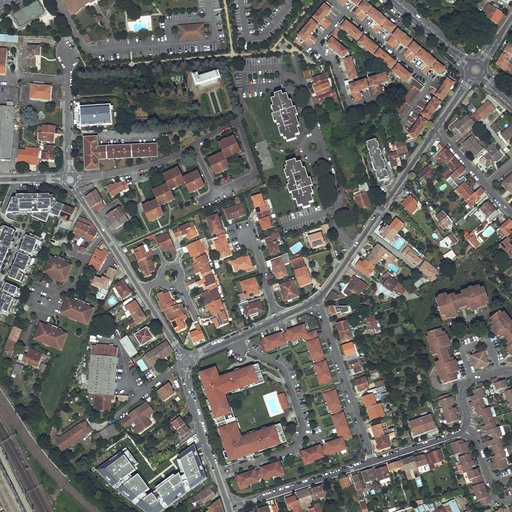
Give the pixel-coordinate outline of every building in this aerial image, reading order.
[(63,0),(71,13),(84,5),(85,7),(90,4),(91,5),(94,3),(97,2),(96,0),(63,0)] [(338,0),(340,1),(340,0),(350,0),(351,1),(355,4),(360,8),(355,14),(358,16),(363,10),(363,11),(365,13),(366,13),(367,13),(368,13),(369,15),(369,16),(373,19),(375,21),(370,26),(373,29),(378,23),(379,24),(381,25),(381,26),(382,25),(383,26),(384,27),(384,29),(389,32),(390,34),(395,27),(391,24),(386,20),(373,9),(373,10),(368,5),(369,5),(365,2),(364,2),(361,0),(338,0)] [(302,32),(294,42),(300,46),(304,41),(310,46),(313,43),(307,38),(308,37),(310,35),(310,34),(310,33),(311,32),(313,31),(316,27),(320,23),(323,19),(324,18),(326,15),(327,14),(328,14),(330,11),(331,10),(330,10),(333,7),(327,2),(323,7),(316,16),(316,15),(308,25),(302,32)] [(13,15),(19,27),(39,17),(32,4),(13,15)] [(488,4),(482,14),(499,25),(506,15),(488,4)] [(84,5),(71,13),(73,15),(86,8),(85,7),(84,5)] [(331,23),(326,18),(325,19),(321,24),(326,29),(331,23)] [(386,76),(385,74),(383,75),(372,78),(363,81),(353,85),(352,83),(353,82),(353,81),(353,80),(353,79),(358,77),(356,72),(355,72),(352,63),(353,63),(351,58),(349,53),(344,48),(343,49),(336,42),(333,39),(334,36),(337,39),(342,33),(339,31),(342,28),(346,31),(353,37),(360,43),(359,43),(362,45),(370,52),(372,54),(373,54),(379,59),(380,59),(387,65),(393,71),(395,73),(396,73),(404,80),(406,82),(413,88),(403,101),(409,105),(424,87),(411,76),(410,75),(408,73),(407,73),(406,72),(403,70),(402,69),(402,68),(399,66),(398,65),(395,63),(396,63),(393,61),(390,58),(389,57),(389,58),(388,57),(386,56),(386,55),(382,51),(380,50),(377,48),(378,48),(376,46),(374,44),(374,45),(372,44),(369,41),(368,40),(366,38),(365,37),(364,37),(362,35),(359,32),(356,30),(355,29),(355,30),(354,29),(352,28),(352,26),(348,23),(347,22),(346,22),(343,20),(336,28),(336,29),(332,34),(325,41),(328,44),(327,45),(330,47),(333,49),(333,50),(334,49),(336,50),(337,51),(336,52),(341,56),(343,58),(344,60),(344,62),(346,68),(347,68),(348,70),(348,71),(347,71),(348,73),(349,77),(350,80),(344,82),(348,95),(352,93),(357,92),(357,91),(358,91),(362,89),(363,89),(364,89),(367,88),(368,88),(368,87),(371,86),(372,87),(376,85),(378,84),(382,83),(383,83),(386,82),(388,82),(388,83),(392,82),(390,75),(386,76)] [(203,24),(179,26),(181,40),(205,38),(203,24)] [(443,77),(447,71),(441,66),(440,66),(436,62),(436,61),(423,51),(422,51),(418,47),(409,39),(400,32),(401,32),(398,30),(393,36),(397,40),(397,39),(398,40),(401,43),(402,44),(405,46),(406,47),(407,47),(409,49),(404,55),(407,57),(412,52),(413,52),(415,54),(416,55),(416,54),(417,55),(418,56),(419,57),(423,61),(424,62),(419,68),(422,70),(427,64),(428,65),(430,67),(431,67),(432,68),(434,69),(434,70),(438,74),(440,75),(440,74),(443,77)] [(0,34),(0,41),(9,42),(9,44),(14,44),(14,36),(0,34)] [(88,34),(83,37),(88,44),(92,42),(88,34)] [(397,41),(392,37),(388,43),(393,48),(398,42),(397,41)] [(40,46),(28,45),(27,67),(35,67),(36,58),(34,58),(34,55),(40,55),(40,46)] [(497,64),(502,69),(509,62),(508,61),(511,55),(505,51),(497,64)] [(511,75),(511,74),(511,65),(509,62),(502,69),(508,74),(509,72),(511,75)] [(310,69),(303,71),(306,79),(312,77),(310,69)] [(193,75),(196,85),(220,78),(218,71),(199,77),(198,74),(193,75)] [(313,78),(315,83),(327,78),(325,74),(313,78)] [(410,133),(409,135),(403,137),(404,141),(405,143),(415,140),(419,135),(418,135),(424,127),(427,122),(429,119),(429,120),(432,115),(437,107),(438,107),(441,103),(440,103),(442,100),(445,96),(450,88),(451,88),(454,83),(453,83),(456,80),(449,76),(446,81),(443,85),(443,87),(442,88),(442,89),(441,89),(440,89),(439,92),(438,93),(432,88),(430,92),(436,96),(433,100),(430,105),(430,106),(429,107),(428,109),(428,108),(427,109),(425,111),(425,112),(419,108),(416,111),(423,115),(421,118),(415,114),(412,117),(418,121),(418,122),(416,124),(416,125),(417,126),(416,127),(415,128),(414,128),(410,133)] [(331,91),(327,78),(315,83),(313,83),(317,96),(331,91)] [(32,85),(31,98),(51,100),(51,86),(32,85)] [(378,86),(372,88),(374,95),(381,93),(379,86),(378,86)] [(331,91),(317,96),(320,103),(337,96),(335,89),(331,91)] [(274,113),(272,114),(274,118),(275,118),(277,121),(278,125),(280,124),(284,135),(285,138),(286,137),(287,141),(297,137),(296,134),(299,133),(300,133),(298,125),(294,115),(293,115),(292,115),(291,112),(292,111),(295,110),(293,106),(292,102),(290,102),(289,99),(287,93),(282,94),(281,91),(274,93),(275,96),(271,98),(273,105),(275,108),(273,109),(274,113)] [(359,92),(353,94),(355,101),(362,99),(360,92),(359,92)] [(496,108),(489,100),(476,111),(484,120),(487,117),(486,116),(491,112),(496,108)] [(402,102),(395,112),(397,120),(408,107),(402,102)] [(0,160),(3,160),(10,161),(15,108),(14,108),(14,103),(8,103),(7,108),(0,106),(0,160)] [(454,126),(451,128),(456,134),(459,131),(462,135),(475,123),(471,120),(467,116),(460,122),(455,127),(454,126)] [(511,125),(501,135),(507,141),(511,136),(511,125)] [(56,128),(43,127),(42,134),(41,133),(41,138),(42,138),(42,142),(52,143),(52,135),(55,135),(56,128)] [(209,159),(216,174),(231,167),(226,158),(241,151),(234,136),(219,143),(223,153),(209,159)] [(472,136),(463,144),(465,147),(466,146),(470,150),(476,157),(484,149),(472,136)] [(84,137),(86,170),(100,169),(99,159),(158,157),(157,144),(99,147),(98,137),(84,137)] [(375,139),(367,142),(368,145),(367,145),(368,150),(369,150),(370,153),(369,153),(375,171),(376,170),(377,174),(376,174),(379,182),(390,178),(386,167),(385,167),(379,151),(381,151),(378,142),(376,142),(375,139)] [(403,155),(402,153),(408,152),(405,143),(404,141),(395,144),(397,152),(399,156),(403,155)] [(435,159),(439,164),(444,162),(452,154),(441,143),(438,146),(441,149),(443,152),(435,159)] [(493,143),(485,150),(489,154),(484,158),(487,161),(485,162),(485,166),(488,169),(491,166),(494,167),(494,163),(493,161),(495,160),(496,161),(497,163),(503,157),(496,149),(497,147),(493,143)] [(54,148),(46,147),(45,154),(43,154),(43,159),(50,160),(50,162),(56,162),(56,157),(54,156),(54,153),(54,148)] [(443,152),(441,149),(429,160),(432,164),(436,168),(439,164),(435,159),(443,152)] [(19,151),(18,164),(26,164),(26,162),(35,162),(34,166),(38,166),(39,153),(36,153),(36,151),(30,150),(30,152),(26,152),(19,151)] [(399,156),(397,152),(388,155),(392,167),(397,166),(395,159),(396,158),(399,157),(399,156)] [(443,176),(446,180),(450,176),(462,167),(452,154),(444,162),(448,167),(450,170),(443,176)] [(295,159),(286,162),(287,166),(285,166),(286,169),(283,170),(286,178),(288,178),(289,181),(287,181),(288,185),(286,185),(289,193),(291,193),(293,200),(295,200),(297,206),(301,205),(303,209),(310,206),(309,203),(313,201),(311,194),(313,194),(310,186),(312,185),(309,177),(308,178),(304,167),(302,167),(300,161),(296,162),(295,159)] [(421,174),(426,181),(434,174),(432,171),(436,168),(432,164),(421,174)] [(441,173),(443,176),(450,170),(448,167),(441,173)] [(451,178),(454,181),(466,171),(462,167),(450,176),(451,178)] [(179,168),(164,175),(167,182),(168,185),(154,191),(158,201),(143,208),(150,222),(165,215),(161,206),(175,199),(171,190),(186,184),(190,193),(205,186),(198,171),(183,178),(179,168)] [(112,184),(108,187),(113,197),(125,190),(123,186),(124,185),(122,182),(117,185),(116,183),(112,185),(112,184)] [(458,188),(454,192),(461,200),(463,198),(466,201),(474,194),(464,183),(463,184),(458,188)] [(87,200),(95,212),(105,206),(102,202),(103,201),(94,188),(84,194),(87,200)] [(466,201),(471,207),(475,204),(474,203),(485,192),(481,188),(474,194),(466,201)] [(357,196),(355,196),(358,209),(370,205),(366,193),(364,193),(357,196)] [(258,213),(266,210),(261,194),(253,197),(258,213)] [(57,204),(54,203),(54,198),(50,198),(50,195),(38,195),(33,195),(17,195),(17,198),(14,198),(14,203),(11,203),(7,213),(33,213),(32,216),(33,217),(39,219),(46,223),(49,216),(50,214),(55,216),(59,217),(64,205),(57,202),(57,204)] [(409,211),(411,213),(417,208),(415,206),(417,203),(411,196),(410,196),(402,204),(409,211)] [(485,218),(486,220),(489,216),(496,211),(488,202),(480,209),(487,217),(485,218)] [(224,208),(227,218),(243,213),(240,203),(224,208)] [(119,207),(125,216),(130,213),(124,204),(119,207)] [(64,205),(59,217),(70,222),(74,209),(64,205)] [(116,229),(128,221),(125,216),(119,207),(107,215),(116,229)] [(263,229),(271,227),(266,210),(258,213),(263,229)] [(489,216),(493,220),(499,214),(496,211),(489,216)] [(435,218),(444,228),(452,222),(448,217),(447,215),(444,212),(435,218)] [(206,217),(211,233),(216,232),(222,230),(216,214),(206,217)] [(390,227),(397,233),(404,225),(403,224),(406,221),(400,215),(397,219),(396,218),(390,227)] [(462,217),(457,222),(460,226),(465,221),(462,217)] [(74,233),(93,241),(97,231),(92,223),(80,218),(74,233)] [(172,230),(175,236),(181,234),(181,235),(188,232),(190,231),(192,236),(197,234),(193,225),(195,225),(192,220),(172,230)] [(499,229),(506,237),(510,233),(507,229),(511,225),(511,223),(509,220),(499,229)] [(329,224),(321,225),(321,229),(310,230),(311,234),(330,231),(329,224)] [(379,233),(390,241),(397,233),(390,227),(386,224),(379,233)] [(8,228),(3,225),(1,228),(0,231),(0,240),(10,245),(17,231),(8,228)] [(266,238),(271,254),(279,252),(275,239),(280,237),(279,231),(270,234),(270,237),(266,238)] [(161,246),(162,250),(167,248),(166,246),(168,245),(170,248),(173,246),(168,233),(165,234),(164,233),(156,237),(161,246)] [(308,237),(311,247),(325,243),(321,233),(308,237)] [(154,234),(150,236),(155,247),(158,245),(154,234)] [(34,239),(29,237),(26,235),(20,250),(33,255),(34,256),(36,251),(38,246),(40,241),(41,238),(36,236),(34,239)] [(445,239),(450,247),(456,242),(451,235),(445,239)] [(469,241),(476,249),(479,246),(471,237),(471,238),(469,235),(465,238),(468,241),(469,241)] [(224,237),(214,241),(219,257),(229,254),(224,237)] [(397,237),(395,244),(403,246),(405,239),(397,237)] [(197,239),(186,245),(187,248),(190,247),(191,250),(190,251),(193,256),(194,255),(202,251),(204,250),(200,241),(198,241),(197,239)] [(450,247),(445,239),(440,242),(441,244),(440,245),(441,246),(449,248),(450,248),(450,247)] [(10,245),(0,240),(0,244),(9,248),(10,245)] [(499,245),(506,253),(511,247),(508,243),(505,240),(499,245)] [(0,261),(3,262),(9,248),(0,244),(0,261)] [(366,260),(374,266),(379,261),(382,263),(384,260),(381,258),(384,253),(388,255),(389,253),(377,244),(366,260)] [(152,255),(153,255),(151,251),(151,250),(146,252),(142,246),(134,250),(139,261),(152,255)] [(400,256),(417,267),(423,258),(407,247),(400,256)] [(98,270),(107,255),(96,249),(95,252),(89,265),(98,270)] [(20,250),(19,253),(32,258),(33,255),(20,250)] [(197,262),(193,264),(195,268),(206,263),(208,262),(202,251),(194,255),(197,262)] [(453,251),(443,256),(446,259),(447,260),(452,257),(452,256),(455,255),(453,251)] [(19,253),(13,267),(26,272),(27,273),(29,268),(31,263),(33,258),(32,258),(19,253)] [(288,253),(280,255),(282,259),(283,264),(291,262),(290,259),(288,253)] [(152,255),(139,261),(138,262),(143,272),(145,271),(148,276),(152,274),(151,272),(154,270),(152,265),(154,264),(152,260),(154,259),(152,255)] [(248,255),(231,260),(235,270),(245,267),(246,270),(252,268),(248,255)] [(69,262),(55,256),(54,259),(68,264),(69,262)] [(54,259),(50,257),(44,273),(49,275),(63,281),(65,282),(72,266),(68,264),(54,259)] [(294,271),(306,267),(302,258),(291,261),(294,271)] [(282,259),(272,262),(277,278),(287,275),(283,264),(282,259)] [(355,267),(369,275),(373,270),(373,269),(374,266),(366,260),(363,265),(361,267),(357,264),(355,267)] [(417,270),(432,282),(441,272),(426,260),(417,270)] [(195,268),(193,269),(195,273),(200,270),(204,278),(211,275),(212,274),(206,263),(195,268)] [(13,267),(12,270),(24,275),(26,272),(13,267)] [(300,286),(311,282),(306,267),(294,271),(300,286)] [(117,270),(110,268),(105,278),(103,277),(102,279),(96,277),(93,284),(105,289),(110,280),(112,281),(117,270)] [(12,270),(8,277),(22,283),(23,280),(25,276),(24,275),(12,270)] [(204,278),(197,281),(199,285),(204,283),(207,290),(213,287),(216,286),(211,275),(204,278)] [(353,280),(345,293),(350,296),(356,296),(357,295),(359,296),(364,288),(366,290),(369,285),(355,276),(353,280)] [(388,276),(382,285),(392,292),(396,286),(404,291),(404,294),(411,299),(419,297),(417,296),(388,276)] [(245,297),(246,297),(258,293),(256,285),(254,285),(252,278),(240,281),(244,293),(245,297)] [(123,281),(115,286),(123,299),(131,293),(123,281)] [(293,281),(280,285),(283,293),(284,292),(286,300),(298,296),(293,281)] [(20,289),(6,283),(3,290),(15,296),(16,296),(18,292),(20,289)] [(439,300),(437,301),(443,320),(451,318),(450,314),(457,312),(456,310),(469,305),(470,307),(477,305),(478,308),(486,306),(484,301),(488,299),(485,291),(484,288),(483,288),(480,289),(479,286),(461,292),(462,295),(463,296),(456,298),(456,297),(455,294),(447,296),(446,294),(438,297),(439,299),(439,300)] [(207,290),(201,293),(203,297),(206,296),(207,298),(206,299),(208,303),(218,299),(220,298),(216,289),(215,290),(213,287),(207,290)] [(1,293),(14,299),(15,296),(3,290),(1,293)] [(333,291),(326,301),(327,301),(343,298),(344,296),(340,293),(339,296),(333,291)] [(167,309),(177,304),(175,299),(173,301),(171,297),(169,298),(166,292),(163,294),(162,292),(158,294),(160,299),(158,300),(163,311),(167,309)] [(1,293),(0,296),(0,309),(9,313),(11,309),(13,304),(15,299),(14,299),(1,293)] [(73,301),(67,298),(60,314),(69,318),(70,316),(77,319),(76,321),(87,325),(93,309),(89,308),(73,301)] [(90,305),(74,299),(73,301),(89,308),(90,305)] [(206,304),(205,305),(207,309),(209,308),(212,306),(215,314),(222,310),(224,310),(218,299),(208,303),(206,304)] [(261,299),(248,303),(247,300),(239,302),(239,303),(240,306),(243,305),(247,317),(253,315),(252,314),(260,311),(260,309),(263,307),(261,299)] [(135,301),(126,307),(131,316),(132,315),(140,310),(135,301)] [(168,312),(166,313),(171,321),(172,321),(182,316),(180,311),(179,312),(178,309),(180,308),(178,304),(177,304),(167,309),(168,312)] [(330,307),(332,314),(337,312),(336,311),(340,310),(338,305),(335,306),(334,305),(330,307)] [(0,309),(0,313),(0,318),(0,319),(2,314),(7,316),(9,313),(0,309)] [(140,310),(132,315),(137,324),(146,319),(140,310)] [(219,326),(228,322),(222,310),(215,314),(213,315),(209,317),(211,321),(213,320),(215,319),(219,326)] [(511,321),(504,312),(502,313),(500,311),(490,319),(493,322),(494,324),(493,325),(498,331),(495,333),(498,337),(499,336),(501,334),(503,336),(508,343),(510,345),(508,347),(506,348),(509,351),(511,350),(511,349),(511,321)] [(182,316),(172,321),(178,332),(185,328),(182,321),(187,318),(185,314),(184,315),(182,316)] [(376,320),(369,322),(371,329),(369,329),(371,335),(381,332),(380,327),(378,319),(376,320)] [(336,324),(339,332),(350,329),(350,328),(347,320),(336,324)] [(193,342),(205,337),(200,326),(199,323),(195,325),(197,330),(189,333),(193,342)] [(46,326),(40,324),(34,340),(42,343),(43,343),(43,342),(50,344),(49,346),(50,346),(60,351),(67,335),(62,333),(46,326)] [(63,331),(47,324),(46,326),(62,333),(63,331)] [(305,324),(300,325),(301,326),(297,327),(301,338),(302,338),(303,337),(303,336),(307,334),(308,337),(317,334),(316,330),(308,333),(305,324)] [(14,327),(4,351),(12,354),(22,330),(14,327)] [(289,329),(290,331),(286,332),(289,341),(292,340),(295,339),(296,340),(301,338),(297,327),(294,328),(294,327),(289,329)] [(146,328),(135,335),(141,346),(153,339),(146,328)] [(339,332),(342,341),(348,339),(348,340),(353,338),(350,329),(339,332)] [(435,362),(443,385),(458,380),(456,375),(455,372),(458,372),(459,371),(458,367),(455,368),(453,361),(451,361),(450,359),(447,350),(446,347),(448,347),(445,340),(448,339),(447,335),(446,335),(443,336),(442,332),(441,329),(428,333),(429,337),(430,339),(428,339),(433,355),(437,354),(440,361),(435,362)] [(282,331),(278,333),(278,334),(274,335),(278,346),(281,345),(281,343),(284,342),(289,341),(286,332),(283,333),(282,331)] [(303,337),(302,338),(303,340),(306,339),(307,344),(308,343),(310,348),(311,347),(308,337),(307,334),(303,336),(303,337)] [(320,338),(319,338),(317,334),(308,337),(311,347),(310,348),(311,351),(322,348),(320,343),(321,342),(320,338)] [(266,338),(262,339),(265,349),(273,346),(274,347),(275,347),(278,346),(274,335),(270,337),(270,336),(266,337),(266,338)] [(127,336),(121,339),(119,340),(130,357),(137,353),(127,336)] [(173,352),(167,342),(145,356),(151,366),(173,352)] [(343,346),(347,361),(357,357),(353,345),(352,343),(343,346)] [(96,346),(92,346),(89,393),(96,394),(114,395),(118,348),(113,347),(113,346),(97,344),(96,346)] [(311,351),(312,355),(314,355),(315,358),(316,362),(325,359),(324,355),(325,354),(324,350),(323,351),(322,348),(311,351)] [(25,355),(23,361),(38,367),(42,357),(50,359),(51,357),(32,349),(29,356),(25,355)] [(20,353),(16,353),(11,367),(14,368),(20,353)] [(474,366),(479,368),(485,366),(488,362),(486,356),(481,353),(475,355),(472,360),(474,366)] [(151,366),(145,356),(141,358),(148,368),(151,366)] [(347,361),(352,374),(362,371),(357,357),(347,361)] [(328,362),(326,362),(325,359),(316,362),(317,365),(319,369),(317,369),(319,373),(320,373),(329,370),(328,366),(329,366),(328,362)] [(216,369),(201,374),(204,381),(201,381),(203,386),(203,387),(206,386),(206,389),(207,394),(209,400),(212,409),(213,412),(215,416),(216,419),(218,418),(231,414),(230,410),(231,410),(231,409),(230,406),(228,406),(225,399),(226,396),(223,394),(225,391),(228,390),(229,392),(230,393),(232,392),(241,389),(249,386),(255,384),(255,386),(263,384),(261,378),(263,377),(261,371),(257,372),(255,366),(241,371),(236,372),(232,374),(233,377),(228,379),(227,376),(223,377),(222,379),(220,380),(216,369)] [(319,376),(320,377),(321,376),(324,384),(333,381),(332,377),(333,377),(332,373),(331,373),(329,370),(320,373),(319,373),(319,376)] [(355,381),(359,391),(369,388),(366,377),(355,381)] [(498,382),(495,383),(497,390),(500,389),(501,393),(505,392),(510,390),(509,386),(507,387),(505,380),(498,382)] [(169,383),(158,391),(165,401),(176,393),(169,383)] [(336,391),(335,392),(333,388),(326,390),(329,398),(327,399),(328,400),(329,402),(337,399),(336,396),(337,396),(336,391)] [(478,389),(473,391),(475,396),(471,397),(472,402),(482,399),(485,398),(482,388),(478,389)] [(114,395),(96,394),(95,407),(97,407),(97,411),(110,412),(111,402),(109,402),(109,400),(111,400),(113,400),(114,395)] [(365,402),(367,408),(377,405),(373,394),(369,395),(362,397),(364,403),(365,402)] [(446,395),(439,397),(442,408),(451,405),(453,404),(451,397),(449,398),(447,398),(446,395)] [(339,402),(338,403),(337,399),(329,402),(330,406),(331,406),(333,410),(334,413),(340,411),(339,407),(341,407),(339,402)] [(482,399),(472,402),(469,403),(471,408),(475,407),(477,412),(485,409),(482,399)] [(129,415),(121,422),(125,427),(129,426),(134,422),(137,427),(140,431),(141,432),(151,424),(148,420),(147,418),(151,414),(154,412),(146,402),(139,408),(139,407),(129,415)] [(367,408),(371,419),(381,416),(384,415),(381,404),(377,405),(367,408)] [(451,405),(442,408),(445,417),(456,413),(458,413),(456,408),(452,409),(451,405)] [(485,409),(477,412),(478,417),(482,415),(484,420),(493,418),(489,407),(485,409)] [(343,414),(342,415),(340,411),(334,413),(335,417),(336,420),(335,421),(336,424),(337,424),(345,422),(344,419),(345,418),(343,414)] [(231,414),(218,418),(220,422),(218,423),(220,430),(221,429),(223,436),(224,441),(228,451),(226,451),(224,452),(226,459),(229,458),(230,461),(231,461),(238,458),(243,456),(246,455),(245,452),(248,451),(249,455),(255,453),(254,451),(258,450),(274,444),(275,446),(280,444),(280,443),(279,441),(286,438),(281,424),(259,431),(259,432),(243,438),(242,440),(241,439),(240,438),(241,435),(240,433),(239,429),(235,418),(234,413),(231,414)] [(456,413),(445,417),(449,428),(458,425),(457,421),(458,421),(456,413)] [(176,416),(170,420),(178,430),(185,424),(180,417),(178,419),(176,416)] [(420,419),(424,433),(436,429),(432,416),(420,419)] [(493,418),(484,420),(486,425),(482,427),(483,432),(486,431),(496,428),(493,418)] [(409,423),(414,436),(424,433),(420,419),(409,423)] [(375,422),(377,427),(381,425),(385,436),(388,435),(383,420),(382,420),(375,422)] [(85,421),(55,441),(62,451),(92,431),(85,421)] [(347,425),(346,425),(345,422),(337,424),(336,424),(337,428),(339,428),(342,436),(349,434),(348,430),(349,429),(347,425)] [(113,424),(105,429),(109,435),(112,439),(120,433),(113,424)] [(185,424),(178,430),(182,436),(180,438),(182,441),(187,437),(185,434),(190,431),(185,424)] [(372,428),(376,439),(385,436),(381,425),(377,427),(372,428)] [(496,428),(486,431),(488,436),(492,435),(494,440),(499,438),(502,437),(499,427),(496,428)] [(105,429),(99,434),(102,437),(103,439),(109,435),(105,429)] [(342,438),(338,440),(335,442),(339,451),(343,450),(342,448),(346,447),(344,440),(350,438),(349,434),(342,436),(342,438)] [(376,439),(379,450),(391,446),(388,435),(385,436),(376,439)] [(494,440),(487,442),(488,447),(492,446),(494,451),(503,448),(499,438),(494,440)] [(396,440),(399,448),(405,446),(402,439),(396,440)] [(460,440),(451,443),(452,447),(453,447),(455,454),(458,454),(470,450),(467,442),(463,443),(461,444),(460,441),(460,440)] [(331,442),(327,443),(328,445),(324,446),(327,454),(331,452),(334,451),(335,452),(339,451),(335,442),(332,443),(331,442)] [(206,478),(194,446),(180,457),(192,488),(206,478)] [(302,456),(304,462),(312,459),(312,460),(313,460),(320,458),(319,456),(323,455),(327,454),(324,446),(320,447),(320,446),(315,447),(316,448),(309,451),(309,449),(304,451),(305,452),(301,453),(302,456)] [(503,448),(494,451),(496,456),(492,457),(493,462),(505,458),(506,458),(503,448)] [(428,464),(430,470),(434,469),(433,464),(443,460),(440,450),(425,455),(428,464)] [(470,450),(458,454),(461,464),(472,461),(470,454),(471,454),(470,450)] [(135,469),(121,452),(97,470),(113,487),(135,469)] [(414,457),(417,467),(420,465),(419,462),(423,461),(425,461),(422,455),(414,457)] [(405,471),(408,480),(411,479),(408,470),(412,468),(413,470),(414,470),(417,469),(417,468),(417,467),(414,457),(402,460),(402,463),(405,471)] [(493,462),(491,463),(494,470),(499,468),(501,468),(502,469),(502,470),(508,468),(505,458),(493,462)] [(389,465),(390,470),(401,466),(400,463),(402,463),(402,460),(389,465)] [(472,461),(461,464),(464,473),(467,473),(473,471),(472,467),(475,466),(473,461),(472,461)] [(276,473),(284,471),(282,465),(281,462),(277,464),(277,463),(273,464),(273,465),(266,468),(266,467),(262,468),(262,470),(259,471),(261,479),(265,477),(268,476),(269,477),(276,475),(276,473)] [(376,470),(379,480),(389,476),(386,467),(376,470)] [(362,472),(365,482),(376,478),(372,469),(362,472)] [(473,471),(467,473),(469,480),(472,479),(473,482),(482,479),(481,476),(480,476),(477,469),(473,471)] [(235,478),(238,486),(246,484),(247,485),(248,485),(254,482),(254,481),(257,480),(261,479),(259,471),(255,472),(254,471),(250,472),(250,473),(244,475),(243,474),(239,476),(239,477),(235,478)] [(149,488),(138,474),(118,490),(132,501),(149,488)] [(190,490),(180,474),(158,489),(169,505),(190,490)] [(352,476),(357,489),(362,488),(361,483),(358,474),(352,476)] [(340,480),(343,489),(351,486),(348,477),(340,480)] [(482,479),(473,482),(474,486),(473,486),(475,494),(486,490),(482,479)] [(362,488),(357,489),(358,494),(364,492),(364,491),(367,489),(365,484),(365,482),(361,483),(362,488)] [(213,484),(198,495),(204,504),(216,495),(211,488),(214,486),(213,484)] [(309,490),(313,501),(318,499),(325,497),(322,486),(312,489),(312,487),(309,488),(309,490)] [(351,488),(356,502),(359,501),(355,486),(351,488)] [(299,499),(302,509),(311,506),(309,502),(313,501),(309,490),(297,495),(299,499)] [(486,490),(475,494),(478,501),(480,500),(482,503),(491,501),(489,497),(488,497),(486,490)] [(159,511),(165,508),(153,493),(137,505),(146,511),(159,511)] [(198,495),(194,498),(200,507),(204,504),(198,495)] [(293,508),(294,511),(303,511),(302,509),(299,499),(297,499),(296,496),(286,499),(289,509),(293,508)] [(220,499),(207,509),(208,510),(206,511),(223,511),(224,511),(220,499)] [(431,501),(415,508),(417,511),(420,511),(428,508),(428,509),(434,507),(431,501)] [(460,511),(456,502),(449,505),(452,511),(460,511)]
